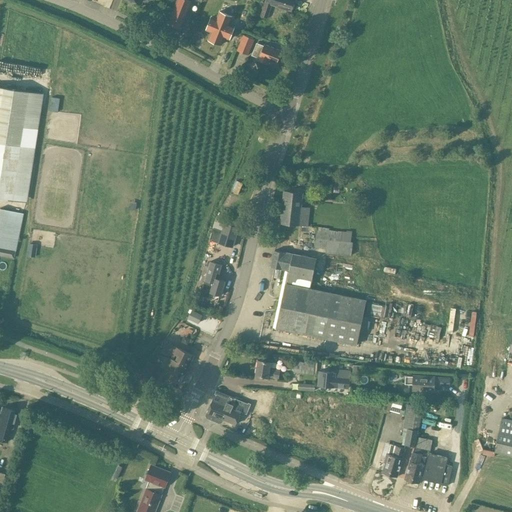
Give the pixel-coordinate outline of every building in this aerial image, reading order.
[(177,0),(168,23),(180,28),(191,1),(189,0),(177,0)] [(244,0),(239,16),(247,18),(253,0),(244,0)] [(265,0),(265,3),(261,16),(267,18),(272,5),(291,11),(295,0),(265,0)] [(229,38),(234,26),(229,23),(232,16),(220,11),(217,19),(212,17),(207,30),(212,32),(209,39),(221,44),(224,36),(229,38)] [(237,50),(248,55),(254,40),(243,35),(237,50)] [(268,59),(276,63),(281,51),(264,45),(264,46),(256,43),(251,55),(259,58),(259,59),(267,63),(268,59)] [(0,198),(26,202),(42,94),(0,87),(0,198)] [(280,224),(308,226),(310,208),(301,208),(302,193),(283,191),(280,224)] [(0,255),(13,259),(22,214),(0,208),(0,255)] [(213,227),(209,240),(232,247),(238,227),(224,223),(222,230),(213,227)] [(337,233),(316,231),(315,247),(326,248),(326,253),(350,255),(351,242),(352,232),(337,231),(337,233)] [(28,243),(26,256),(34,257),(36,245),(28,243)] [(276,328),(356,345),(366,300),(310,289),(316,259),(274,250),(271,267),(289,271),(276,328)] [(210,292),(220,295),(225,281),(215,278),(217,272),(219,273),(222,264),(210,261),(204,280),(213,283),(210,292)] [(385,316),(386,305),(367,303),(366,315),(385,316)] [(188,319),(198,324),(203,315),(192,310),(188,319)] [(163,375),(180,383),(193,356),(166,343),(162,351),(173,356),(163,375)] [(268,377),(279,378),(280,371),(269,369),(270,363),(258,361),(256,375),(268,377)] [(294,373),(313,375),(315,361),(309,361),(309,363),(295,361),(294,373)] [(141,375),(147,379),(154,365),(147,362),(141,375)] [(354,365),(354,373),(364,374),(364,366),(354,365)] [(333,387),(348,388),(350,372),(335,370),(335,373),(320,371),(319,385),(333,387)] [(412,391),(434,392),(435,385),(443,385),(444,378),(413,376),(412,391)] [(207,412),(206,415),(207,418),(220,423),(222,422),(223,419),(236,424),(241,412),(246,414),(249,409),(251,404),(248,403),(232,397),(216,390),(214,394),(207,412)] [(392,399),(390,411),(400,413),(402,401),(392,399)] [(404,444),(430,450),(433,440),(417,436),(423,407),(407,404),(402,428),(403,428),(402,436),(406,437),(404,444)] [(0,440),(7,442),(11,428),(12,428),(16,411),(2,407),(0,413),(0,440)] [(511,419),(502,418),(494,451),(511,455),(511,419)] [(382,472),(397,477),(403,458),(401,458),(404,448),(389,444),(384,462),(385,463),(382,472)] [(404,479),(419,483),(424,464),(420,463),(422,455),(412,452),(410,460),(404,479)] [(440,484),(447,486),(452,466),(445,464),(447,458),(430,453),(423,478),(440,483),(440,484)] [(136,511),(155,511),(162,494),(161,494),(164,486),(165,486),(170,472),(151,464),(145,479),(149,480),(136,511)]
